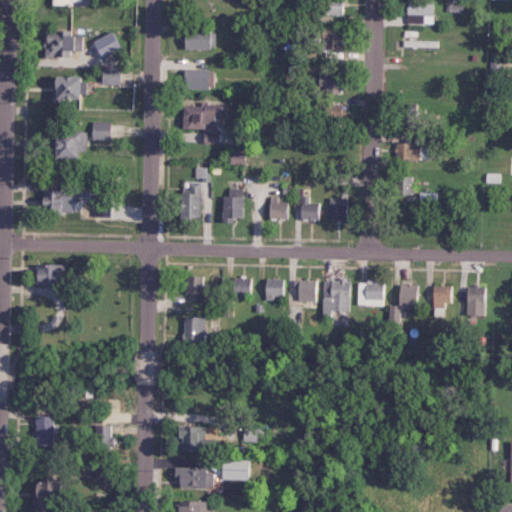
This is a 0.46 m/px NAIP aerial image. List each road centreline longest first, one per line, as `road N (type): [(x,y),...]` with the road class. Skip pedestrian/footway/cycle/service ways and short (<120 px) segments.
road 1 (residential): [(140,511),(151,0)]
road 2 (residential): [(511,253),(1,242)]
road 3 (residential): [(0,278),(8,0)]
road 4 (residential): [(364,251),(371,0)]
